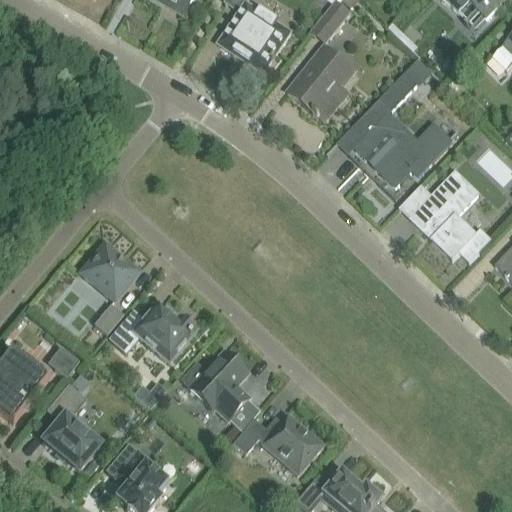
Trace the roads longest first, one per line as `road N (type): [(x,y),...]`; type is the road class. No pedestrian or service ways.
road 1 (residential): [(101,194),(442,511)]
road 2 (residential): [(511,388),(230,127),(180,97)]
road 3 (residential): [(180,97),(4,0)]
road 4 (residential): [(0,317),(101,194)]
road 5 (residential): [(101,194),(180,97)]
